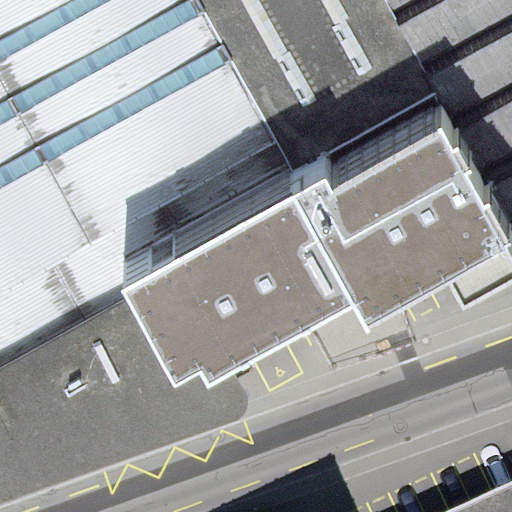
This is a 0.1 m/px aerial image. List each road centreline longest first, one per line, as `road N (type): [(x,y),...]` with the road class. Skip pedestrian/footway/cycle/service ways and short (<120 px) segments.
road 1 (secondary): [(511,366),(109,511)]
road 2 (unknown): [(379,414),(401,353),(463,306),(511,288)]
